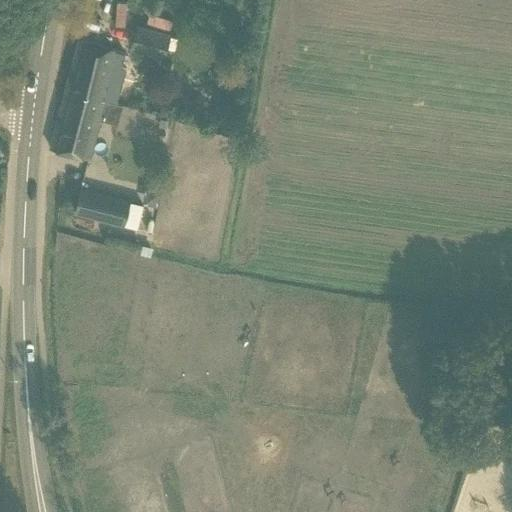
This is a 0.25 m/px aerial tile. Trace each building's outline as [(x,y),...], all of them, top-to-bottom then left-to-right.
[(131,49),(164,58),(167,49),(171,37),(137,27),(131,49)] [(171,37),(167,49),(174,50),(177,39),(171,37)] [(79,40),(65,91),(99,100),(104,101),(116,105),(125,69),(121,68),(124,54),(113,51),(113,49),(98,45),(79,40)] [(58,116),(50,148),(69,153),(88,158),(104,101),(99,100),(65,91),(58,116)] [(213,117),(209,131),(229,136),(232,122),(213,117)] [(128,201),(80,188),(73,212),(122,225),(128,201)]
